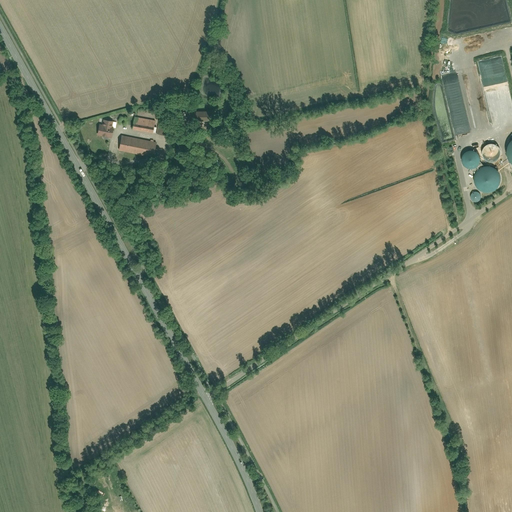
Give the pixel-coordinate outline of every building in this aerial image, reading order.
[(451,76),(443,78),(447,97),(450,96),(455,95),(455,92),(459,91),(459,92),(462,91),(457,72),(450,74),(451,76)] [(503,105),(511,103),(511,101),(508,82),(503,83),(505,93),(500,94),(503,105)] [(211,111),(187,112),(187,121),(211,121),(211,111)] [(135,117),(133,129),(153,133),(155,121),(135,117)] [(103,119),(102,124),(99,124),(97,135),(111,138),(113,126),(112,126),(113,121),(103,119)] [(122,135),(119,150),(154,157),(157,142),(122,135)] [(462,164),(463,165),(465,167),(466,168),(468,168),(471,168),(473,168),(475,167),(476,165),(477,164),(478,162),(478,160),(478,157),(477,156),(476,154),(475,152),(473,151),(471,151),(468,151),(466,151),(465,152),(463,154),(462,156),(461,157),(461,160),(461,162),(462,164)] [(474,184),(475,187),(478,189),(480,191),(483,192),(487,192),(490,192),(493,190),(495,188),(497,186),(499,183),(499,180),(499,177),(498,174),(497,171),(494,169),(492,167),(489,166),(485,166),(482,166),(479,168),(477,170),(475,172),(473,175),(473,178),(473,181),(474,184)] [(471,199),(472,201),(474,202),(477,202),(479,200),(480,198),(480,196),(479,193),(477,192),(474,192),(472,193),(471,194),(470,197),(471,199)]
